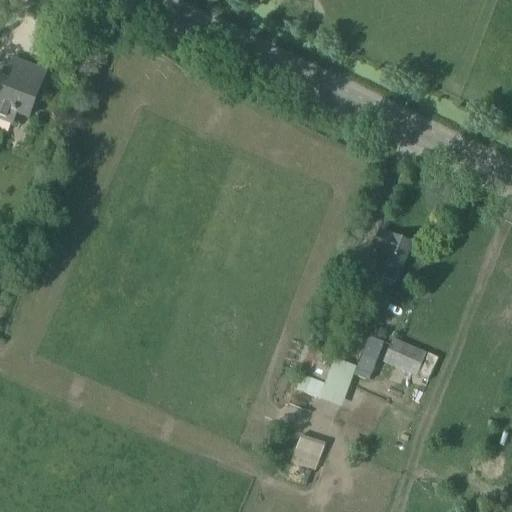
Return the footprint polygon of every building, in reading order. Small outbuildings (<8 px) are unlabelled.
[(7,83),(0,79),(0,121),(13,127),(17,116),(28,120),(46,73),(15,62),(7,83)] [(382,266),(383,266),(378,278),(395,285),(400,273),(412,245),(394,238),(393,239),(380,233),(374,250),(387,256),(382,266)] [(355,368),(337,361),(331,359),(340,334),(323,328),(304,379),(326,388),(332,372),(344,377),(342,380),(350,383),(355,368)] [(368,339),(353,378),(368,384),(383,345),(368,339)] [(394,340),(384,363),(418,377),(418,376),(428,354),(400,342),(394,340)] [(428,355),(418,379),(428,383),(438,360),(428,355)]
